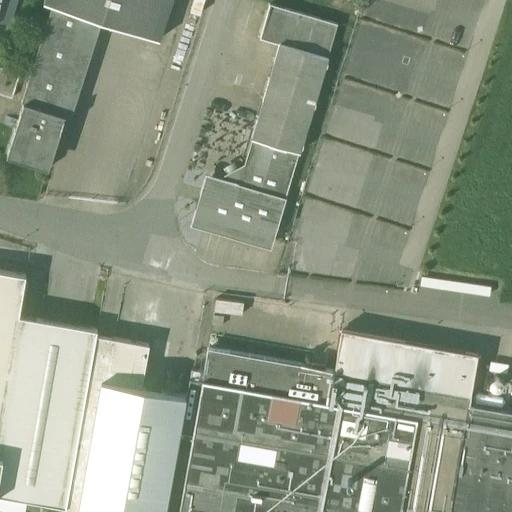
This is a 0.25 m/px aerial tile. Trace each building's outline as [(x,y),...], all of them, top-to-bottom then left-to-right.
[(172,0),(45,0),(44,3),(53,5),(93,18),(160,40),(172,0)] [(280,43),(252,138),(245,164),(219,178),(213,176),(200,221),(273,243),(338,24),(270,4),(260,38),(280,43)] [(53,5),(22,101),(24,102),(62,114),(93,18),(53,5)] [(20,74),(0,67),(0,94),(12,98),(20,74)] [(62,114),(24,102),(7,156),(49,169),(66,116),(62,114)] [(244,304),(216,300),(214,312),(242,316),(244,304)] [(97,331),(19,317),(0,423),(0,457),(3,458),(0,472),(0,496),(67,508),(97,335),(97,331)] [(224,318),(214,317),(213,325),(223,327),(224,318)] [(478,356),(341,332),(335,371),(471,395),(478,356)] [(149,345),(97,335),(67,508),(65,511),(178,511),(180,506),(168,504),(190,378),(202,380),(204,372),(192,369),(187,395),(142,388),(149,345)] [(262,343),(260,356),(294,359),(296,346),(262,343)] [(335,371),(208,348),(204,372),(202,380),(190,378),(168,504),(180,506),(178,511),(511,511),(511,412),(469,405),(471,395),(335,371)] [(501,386),(502,384),(501,381),(500,379),(498,378),(496,378),(493,378),(491,379),(490,381),(490,384),(490,386),(492,388),(493,389),(496,390),(498,389),(500,388),(501,386)]
